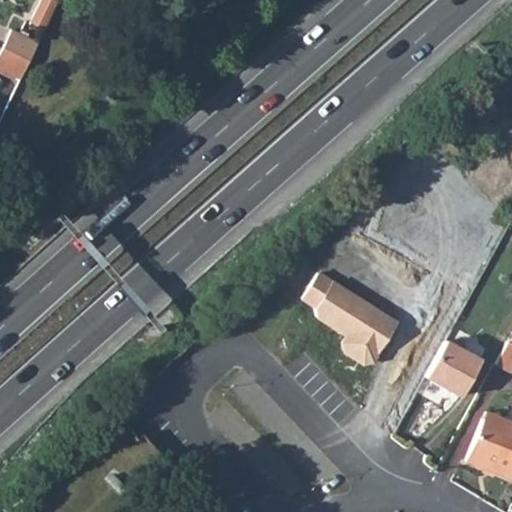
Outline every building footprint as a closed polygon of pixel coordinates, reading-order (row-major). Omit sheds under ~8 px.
[(11,30),(3,48),(29,60),(38,43),(11,30)] [(3,48),(0,53),(0,67),(21,78),(29,60),(3,48)] [(370,367),(401,320),(321,268),(299,302),(348,333),(339,347),(370,367)] [(446,341),(425,378),(445,390),(467,353),(446,341)] [(506,347),(496,364),(511,372),(511,343),(510,343),(509,342),(506,347)] [(467,353),(445,390),(459,397),(479,360),(467,353)] [(511,435),(481,423),(464,465),(511,484),(511,435)]
